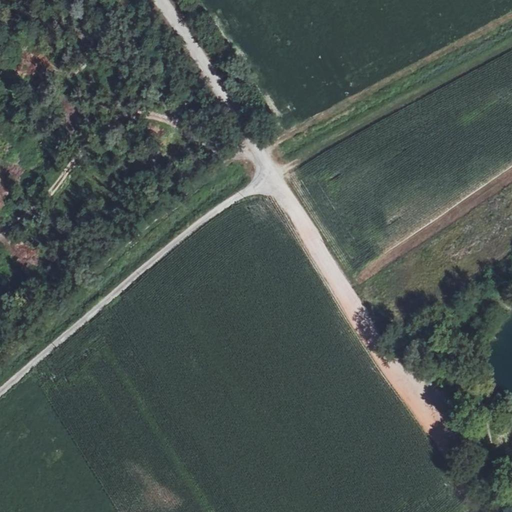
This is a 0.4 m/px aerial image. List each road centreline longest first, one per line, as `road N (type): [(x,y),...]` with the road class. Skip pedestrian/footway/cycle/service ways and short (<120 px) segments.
road 1 (track): [(265,172),(482,511)]
road 2 (unclassified): [(0,392),(265,172)]
road 3 (track): [(265,172),(202,134),(126,110),(97,129),(27,218),(0,234)]
road 4 (track): [(511,41),(268,176)]
road 5 (residential): [(265,172),(159,0)]
